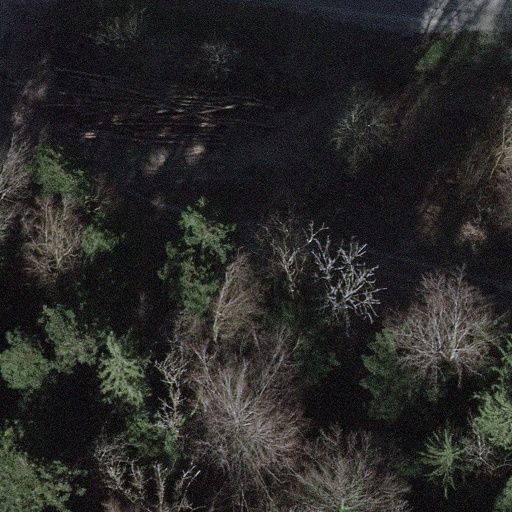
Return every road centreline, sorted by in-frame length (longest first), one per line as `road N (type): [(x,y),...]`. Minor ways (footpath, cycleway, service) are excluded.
road 1 (track): [(48,150),(511,284)]
road 2 (track): [(385,0),(365,66),(314,129),(48,150),(0,118)]
